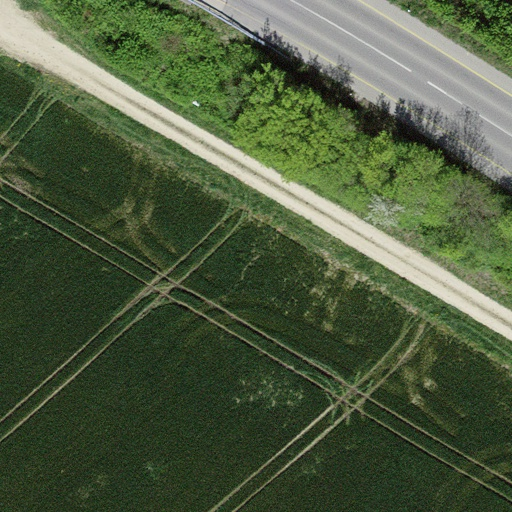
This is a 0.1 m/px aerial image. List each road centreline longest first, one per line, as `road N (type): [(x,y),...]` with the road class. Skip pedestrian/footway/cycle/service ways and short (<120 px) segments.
road 1 (track): [(511,324),(0,26)]
road 2 (secondary): [(291,0),(511,135)]
